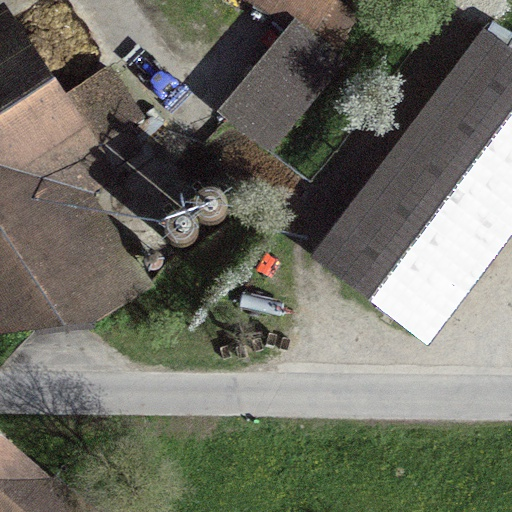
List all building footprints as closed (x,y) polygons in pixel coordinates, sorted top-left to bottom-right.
[(338,2),(334,0),(245,0),(245,1),(285,30),(292,20),(337,53),(361,19),(338,2)] [(0,336),(33,334),(34,340),(93,334),(154,282),(93,195),(119,179),(110,162),(121,154),(112,145),(145,117),(110,65),(63,100),(4,7),(0,9),(0,336)] [(221,117),(274,156),(345,60),(337,53),(292,20),(285,30),(221,117)] [(348,265),(433,329),(511,224),(511,79),(497,68),(348,265)] [(85,511),(0,443),(0,511),(85,511)]
